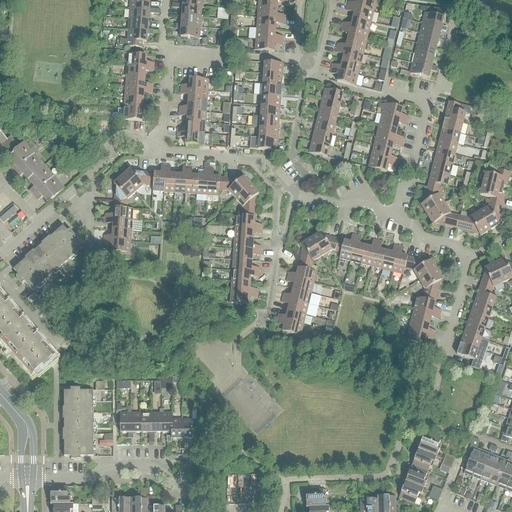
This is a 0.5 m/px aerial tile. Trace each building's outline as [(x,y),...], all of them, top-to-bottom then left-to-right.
[(130,0),(129,10),(148,12),(148,10),(149,2),(130,0)] [(201,8),(201,0),(182,0),(182,5),(182,7),(201,8)] [(285,3),(284,0),(258,0),(258,8),(276,9),(277,3),(285,3)] [(347,7),(373,13),(376,2),(367,0),(356,0),(356,4),(348,2),(347,7)] [(182,9),(181,17),(200,18),(201,8),(182,7),(182,5),(172,4),(171,8),(182,9)] [(352,19),(370,23),(373,13),(347,7),(346,11),(354,13),(352,19)] [(276,15),(276,9),(258,8),(257,18),(283,20),(284,15),(276,15)] [(424,14),(422,24),(440,29),(441,27),(445,11),(434,9),(432,16),(424,14)] [(129,10),(128,21),(147,22),(148,14),(158,15),(159,10),(148,10),(148,12),(129,10)] [(218,10),(217,19),(227,20),(227,10),(218,10)] [(175,30),(180,30),(180,27),(200,28),(200,18),(181,17),(181,25),(175,25),(175,30)] [(283,25),(283,20),(257,18),(256,29),(275,30),(275,24),(283,25)] [(342,28),(368,34),(370,23),(352,19),(351,25),(343,23),(342,28)] [(128,21),(128,31),(147,32),(147,35),(152,35),(152,30),(147,30),(147,22),(128,21)] [(446,28),(441,27),(440,29),(422,24),(419,34),(438,39),(440,31),(445,32),(446,28)] [(199,39),(200,28),(180,27),(180,30),(180,38),(199,39)] [(347,40),(365,44),(368,34),(342,28),(341,32),(348,34),(347,40)] [(274,36),(275,30),(256,29),(255,40),(282,42),(282,37),(274,36)] [(146,43),(147,35),(147,32),(128,31),(127,39),(119,39),(119,45),(116,45),(115,49),(124,49),(124,46),(141,47),(142,42),(146,43)] [(224,48),(225,33),(218,33),(217,47),(224,48)] [(419,34),(417,44),(435,49),(438,39),(419,34)] [(391,50),(393,40),(391,40),(387,39),(385,49),(391,50)] [(282,47),(282,42),(255,40),(255,51),(273,52),(274,46),(282,47)] [(336,48),(362,55),(365,44),(347,40),(345,46),(338,44),(336,48)] [(433,59),(435,49),(417,44),(414,54),(433,59)] [(342,61),(360,65),(362,55),(336,48),(335,53),(343,55),(342,61)] [(388,61),(391,51),(385,49),(382,60),(388,61)] [(414,54),(412,64),(430,69),(430,71),(435,72),(436,68),(431,66),(433,59),(414,54)] [(127,55),(126,66),(153,68),(153,63),(145,63),(146,56),(127,55)] [(331,69),(357,76),(360,65),(342,61),(340,67),(332,65),(331,69)] [(282,76),(282,64),(264,63),(263,74),(282,76)] [(430,69),(412,64),(409,73),(409,74),(428,79),(430,71),(430,69)] [(153,73),(153,68),(126,66),(126,77),(144,78),(145,72),(153,73)] [(336,82),(355,87),(357,76),(331,69),(330,74),(338,76),(336,82)] [(385,72),(380,70),(377,80),(383,82),(385,72)] [(281,87),(282,76),(263,74),(262,85),(281,87)] [(144,84),(144,78),(126,77),(125,88),(152,90),(152,85),(144,84)] [(180,90),(207,92),(208,81),(189,79),(189,86),(181,85),(180,90)] [(373,90),(380,92),(381,85),(375,84),(373,90)] [(280,97),(281,87),(262,85),(261,96),(280,97)] [(125,88),(124,99),(143,100),(143,94),(151,94),(152,90),(125,88)] [(187,102),(206,103),(207,92),(180,90),(180,95),(188,95),(187,102)] [(321,101),(340,105),(342,94),(324,90),(321,101)] [(279,108),(280,97),(261,96),(261,107),(279,108)] [(142,106),(143,100),(124,99),(118,98),(117,109),(150,111),(150,106),(142,106)] [(319,111),(337,116),(340,105),(321,101),(319,111)] [(179,112),(205,114),(206,103),(187,102),(187,107),(179,107),(179,112)] [(368,111),(370,104),(364,102),(362,110),(368,111)] [(448,102),(444,120),(462,124),(465,114),(477,117),(478,110),(448,102)] [(384,105),(381,116),(407,122),(408,117),(400,115),(402,109),(384,105)] [(260,118),(278,119),(279,108),(261,107),(260,118)] [(114,120),(141,122),(142,115),(150,116),(150,111),(117,109),(117,114),(115,114),(113,114),(112,115),(112,116),(112,118),(113,119),(114,120)] [(316,122),(334,126),(337,116),(319,111),(316,122)] [(186,123),(205,124),(205,114),(179,112),(178,116),(186,117),(186,123)] [(406,127),(407,122),(381,116),(378,126),(396,130),(398,125),(406,127)] [(278,130),(278,119),(260,118),(252,117),(251,128),(259,128),(278,130)] [(444,120),(441,130),(460,135),(462,124),(444,120)] [(314,132),(332,137),(334,126),(316,122),(314,132)] [(177,133),(204,135),(205,124),(186,123),(186,129),(178,128),(177,133)] [(395,136),(396,130),(378,126),(376,136),(402,143),(403,138),(395,136)] [(277,141),(278,130),(259,128),(258,139),(277,141)] [(441,130),(439,141),(457,145),(460,135),(441,130)] [(311,143),(329,147),(332,137),(314,132),(311,143)] [(0,146),(1,145),(6,150),(15,142),(10,137),(6,140),(0,133),(0,146)] [(185,145),(203,146),(204,135),(177,133),(177,138),(185,139),(185,145)] [(400,148),(402,143),(376,136),(373,147),(391,151),(393,146),(400,148)] [(276,151),(277,141),(258,139),(250,139),(249,150),(258,150),(276,151)] [(439,141),(436,151),(454,156),(457,145),(439,141)] [(13,174),(33,156),(23,145),(19,148),(15,142),(6,150),(10,156),(8,158),(14,164),(8,169),(13,174)] [(308,154),(326,158),(329,147),(311,143),(308,154)] [(390,157),(391,151),(373,147),(370,157),(396,164),(398,159),(390,157)] [(452,166),(454,156),(436,151),(434,162),(452,166)] [(28,180),(43,167),(33,156),(13,174),(17,179),(22,174),(28,180)] [(395,169),(396,164),(370,157),(368,168),(386,173),(387,167),(395,169)] [(434,162),(431,172),(449,177),(452,166),(434,162)] [(147,173),(146,186),(153,186),(152,192),(163,193),(165,166),(160,166),(160,174),(147,173)] [(165,166),(163,193),(174,194),(175,175),(169,175),(170,167),(165,166)] [(33,196),(53,178),(43,167),(28,180),(33,187),(28,191),(33,196)] [(175,175),(174,194),(185,194),(187,168),(182,167),(181,175),(175,175)] [(187,168),(185,194),(196,195),(197,176),(191,176),(191,168),(187,168)] [(206,196),(208,169),(203,169),(203,177),(197,176),(196,195),(206,196)] [(224,191),(225,178),(212,178),(213,170),(208,169),(206,196),(206,201),(217,202),(218,197),(218,191),(224,191)] [(121,177),(135,193),(143,185),(146,186),(147,173),(137,172),(134,175),(130,170),(121,177)] [(482,185),(502,190),(504,184),(507,185),(509,173),(497,170),(496,177),(485,174),(482,185)] [(431,172),(427,189),(439,192),(440,186),(446,188),(449,177),(431,172)] [(114,202),(126,203),(127,200),(135,193),(121,177),(113,185),(117,190),(115,192),(114,202)] [(53,178),(33,196),(37,201),(42,197),(48,203),(63,190),(53,178)] [(235,200),(250,186),(243,178),(238,182),(235,179),(225,178),(224,191),(227,191),(235,200)] [(501,196),(502,190),(482,185),(479,196),(490,198),(489,204),(501,207),(504,196),(501,196)] [(250,186),(235,200),(242,208),(242,211),(254,212),(255,202),(253,199),(258,194),(250,186)] [(420,206),(426,215),(444,205),(438,195),(439,192),(427,189),(424,199),(426,202),(420,206)] [(488,208),(478,213),(489,231),(499,225),(495,219),(498,217),(501,207),(489,204),(488,208)] [(440,225),(450,227),(453,215),(450,214),(444,205),(426,215),(432,225),(438,222),(440,225)] [(105,219),(131,221),(132,210),(126,209),(113,208),(113,215),(105,214),(105,219)] [(479,237),(489,231),(478,213),(469,219),(466,218),(463,230),(473,233),(476,231),(479,237)] [(450,227),(456,229),(459,217),(453,215),(450,227)] [(235,228),(261,230),(262,225),(254,225),(254,218),(242,217),(235,217),(235,228)] [(456,229),(463,230),(466,218),(459,217),(456,229)] [(112,224),(112,230),(131,232),(131,221),(105,219),(104,224),(112,224)] [(82,249),(79,246),(73,239),(75,237),(69,230),(67,232),(62,227),(50,238),(49,237),(41,244),(42,245),(37,249),(57,271),(82,249)] [(234,239),(253,240),(253,234),(261,235),(261,230),(235,228),(234,239)] [(131,232),(112,230),(111,236),(104,236),(103,241),(130,243),(131,232)] [(320,233),(311,239),(322,257),(331,251),(334,252),(337,240),(327,237),(324,239),(320,233)] [(349,243),(343,241),(340,253),(339,259),(350,262),(356,236),(351,235),(349,243)] [(360,265),(365,247),(359,245),(361,237),(356,236),(350,262),(360,265)] [(233,250),(260,252),(260,247),(252,246),(253,240),(234,239),(233,250)] [(312,263),(322,257),(311,239),(301,245),(305,251),(302,252),(299,263),(311,266),(312,263)] [(337,240),(334,252),(340,253),(343,241),(337,240)] [(360,265),(370,267),(377,241),(372,240),(370,248),(365,247),(360,265)] [(130,243),(103,241),(103,245),(111,246),(110,259),(132,261),(132,253),(129,253),(130,243)] [(381,270),(386,252),(380,250),(382,243),(377,241),(370,267),(381,270)] [(381,270),(391,273),(398,247),(393,246),(391,253),(386,252),(381,270)] [(402,275),(404,269),(407,257),(401,256),(403,248),(398,247),(391,273),(402,275)] [(32,292),(57,271),(37,249),(33,252),(32,251),(25,258),(25,259),(13,270),(17,275),(15,277),(22,285),(24,283),(32,292)] [(260,256),(260,252),(233,250),(232,260),(251,262),(251,256),(260,256)] [(413,259),(407,257),(404,269),(410,271),(413,259)] [(413,272),(419,281),(436,271),(430,261),(425,264),(423,261),(413,259),(410,271),(413,272)] [(232,271),(258,273),(259,268),(251,268),(251,262),(232,260),(232,271)] [(504,260),(493,265),(502,283),(511,278),(511,264),(510,264),(506,266),(504,260)] [(299,263),(298,268),(310,272),(311,266),(299,263)] [(502,283),(493,265),(483,270),(486,276),(483,277),(480,287),(491,291),(492,288),(502,283)] [(287,278),(313,284),(316,273),(310,272),(298,268),(296,275),(288,273),(287,278)] [(231,282),(250,283),(250,277),(258,278),(258,273),(232,271),(231,282)] [(442,280),(436,271),(419,281),(424,291),(425,287),(437,290),(438,287),(436,284),(442,280)] [(292,290),(310,295),(313,284),(287,278),(286,282),(294,284),(292,290)] [(230,293),(257,295),(257,290),(249,289),(250,283),(231,282),(230,293)] [(424,291),(424,294),(436,297),(437,290),(425,287),(424,291)] [(474,303),(491,309),(495,299),(489,297),(491,291),(480,287),(477,293),(474,303)] [(283,294),(282,299),(308,305),(310,295),(292,290),(291,296),(283,294)] [(342,300),(344,292),(337,291),(335,298),(342,300)] [(257,295),(230,293),(229,304),(248,305),(249,299),(257,299),(257,295)] [(42,304),(34,294),(27,300),(36,310),(42,304)] [(436,297),(424,294),(422,300),(434,303),(436,297)] [(14,312),(15,311),(8,303),(8,304),(0,295),(0,326),(16,313),(14,312)] [(433,309),(434,303),(422,300),(416,298),(413,309),(439,316),(441,311),(433,309)] [(288,305),(287,311),(305,315),(308,305),(282,299),(281,303),(288,305)] [(470,313),(488,320),(491,309),(474,303),(470,313)] [(438,320),(439,316),(413,309),(411,320),(429,324),(430,318),(438,320)] [(278,315),(277,320),(302,326),(305,315),(287,311),(286,317),(278,315)] [(22,320),(16,313),(0,326),(0,340),(13,355),(35,335),(29,328),(30,327),(23,320),(22,320)] [(467,324),(484,330),(488,320),(470,313),(467,324)] [(64,328),(60,324),(55,318),(48,324),(57,334),(64,328)] [(300,337),(302,326),(277,320),(276,324),(283,326),(282,332),(300,337)] [(411,320),(408,330),(434,337),(435,332),(428,330),(429,324),(411,320)] [(463,334),(481,340),(484,330),(467,324),(463,334)] [(433,341),(434,337),(408,330),(406,340),(403,339),(401,347),(422,352),(425,339),(433,341)] [(326,332),(322,346),(329,347),(332,334),(326,332)] [(481,340),(463,334),(460,344),(477,350),(481,340)] [(36,337),(35,335),(13,355),(32,377),(42,368),(43,370),(51,364),(49,362),(54,357),(43,344),(44,344),(37,336),(36,337)] [(477,350),(460,344),(456,355),(474,361),(477,350)] [(496,357),(493,364),(499,366),(502,359),(496,357)] [(499,366),(495,376),(500,378),(503,367),(499,366)] [(503,391),(505,384),(499,382),(496,389),(503,391)] [(95,392),(104,391),(104,383),(95,383),(95,392)] [(93,424),(93,392),(80,392),(80,389),(70,389),(70,392),(63,392),(63,425),(93,424)] [(130,433),(130,414),(120,414),(120,415),(120,421),(120,433),(128,433),(130,433)] [(140,414),(130,414),(130,433),(128,433),(128,439),(133,439),(133,433),(140,433),(140,414)] [(151,433),(151,414),(140,414),(140,433),(148,433),(148,444),(153,444),(153,433),(151,433)] [(159,414),(151,414),(151,433),(153,433),(161,433),(161,414),(159,414)] [(161,433),(171,433),(171,420),(172,420),(172,414),(163,414),(161,414),(161,433)] [(181,440),(181,420),(181,414),(172,414),(172,420),(171,420),(171,433),(171,437),(166,437),(166,443),(171,443),(171,440),(179,440),(179,445),(179,450),(181,450),(184,450),(184,440),(181,440)] [(181,440),(184,440),(192,440),(192,420),(181,420),(181,440)] [(483,420),(481,426),(488,429),(490,423),(483,420)] [(70,460),(80,460),(80,457),(93,457),(93,424),(63,425),(64,457),(70,457),(70,460)] [(511,430),(504,428),(501,436),(500,440),(511,445),(511,430)] [(420,442),(417,450),(436,457),(440,447),(437,446),(440,440),(424,434),(421,440),(420,439),(419,442),(420,442)] [(473,439),(470,448),(473,449),(473,448),(476,449),(479,441),(473,439)] [(463,474),(471,478),(482,451),(476,449),(473,448),(473,449),(463,474)] [(411,466),(427,473),(429,467),(432,468),(436,457),(417,450),(414,458),(413,457),(412,460),(413,460),(411,466)] [(471,478),(480,481),(490,455),(482,451),(471,478)] [(448,454),(445,465),(453,467),(456,457),(448,454)] [(480,481),(488,484),(499,458),(490,455),(480,481)] [(499,458),(488,484),(497,488),(507,461),(499,458)] [(497,488),(505,491),(511,473),(511,463),(507,461),(497,488)] [(408,475),(404,482),(423,490),(425,491),(427,486),(425,485),(427,479),(424,478),(427,473),(411,466),(409,472),(407,472),(406,474),(408,475)] [(423,490),(404,482),(401,490),(400,490),(399,492),(400,493),(398,499),(414,505),(416,499),(419,500),(423,490)] [(435,485),(431,497),(440,500),(444,489),(435,485)] [(50,506),(53,506),(70,505),(70,494),(67,494),(67,488),(50,488),(50,506)] [(118,490),(112,490),(111,511),(129,511),(129,500),(121,500),(121,498),(118,498),(118,490)] [(146,511),(147,508),(147,498),(146,498),(146,490),(140,490),(140,498),(137,498),(137,500),(129,500),(129,511),(146,511)] [(308,508),(325,508),(325,497),(322,497),(322,490),(305,491),(305,497),(304,497),(304,500),(305,500),(306,509),(308,509),(308,508)] [(377,511),(395,511),(395,497),(388,497),(388,496),(385,496),(385,497),(377,498),(377,500),(377,511)] [(146,511),(164,511),(164,507),(156,508),(156,506),(153,506),(153,498),(147,498),(147,508),(146,511)] [(377,511),(377,500),(369,500),(369,499),(366,499),(366,501),(359,501),(359,511),(377,511)] [(495,511),(497,505),(491,502),(489,508),(495,511)]
